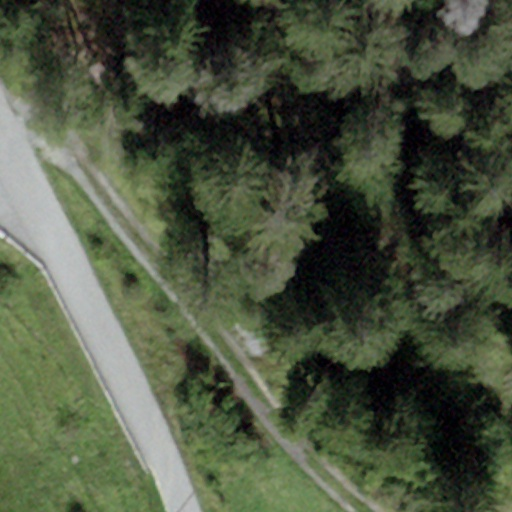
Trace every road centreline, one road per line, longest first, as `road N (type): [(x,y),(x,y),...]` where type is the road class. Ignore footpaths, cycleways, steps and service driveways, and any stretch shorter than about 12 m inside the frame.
road 1 (track): [(6,146),(66,156),(300,455),(357,511)]
road 2 (unclassified): [(184,511),(166,459),(0,134)]
